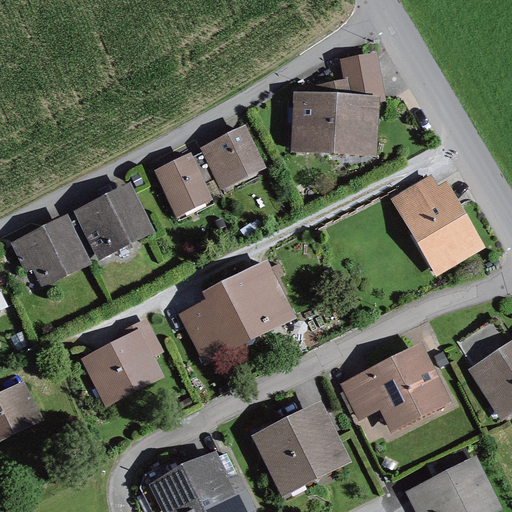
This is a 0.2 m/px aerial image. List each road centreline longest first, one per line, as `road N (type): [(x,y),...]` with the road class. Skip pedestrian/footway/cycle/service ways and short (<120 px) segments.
road 1 (residential): [(126,511),(130,476),(169,443),(425,317),(511,287)]
road 2 (residential): [(391,12),(176,141),(0,234)]
road 3 (residential): [(81,344),(469,143)]
road 4 (unclassified): [(391,12),(469,143)]
